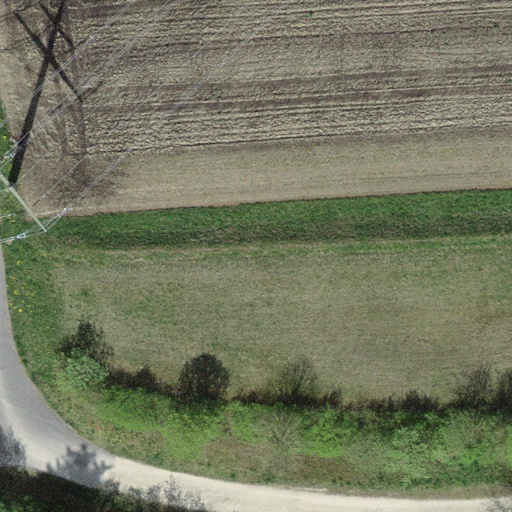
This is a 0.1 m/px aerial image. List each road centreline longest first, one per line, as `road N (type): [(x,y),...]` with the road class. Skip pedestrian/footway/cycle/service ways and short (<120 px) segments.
road 1 (motorway): [(0,419),(511,391)]
road 2 (motorway): [(511,287),(0,314)]
road 3 (track): [(322,511),(135,483),(0,431)]
